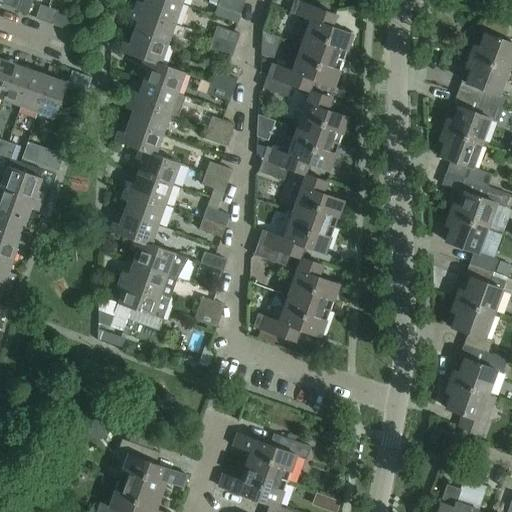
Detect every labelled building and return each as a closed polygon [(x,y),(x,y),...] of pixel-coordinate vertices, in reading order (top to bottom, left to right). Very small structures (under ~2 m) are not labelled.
[(13,4),(14,0),(4,0),(2,7),(11,10),(13,4)] [(14,0),(13,4),(11,10),(18,13),(23,0),(14,0)] [(177,24),(184,5),(171,0),(145,0),(144,3),(137,1),(135,10),(177,24)] [(241,15),(245,3),(237,0),(220,0),(219,7),(241,15)] [(340,59),(345,61),(354,35),(333,27),(338,15),(295,0),(290,14),(310,21),(301,46),(340,59)] [(45,22),(50,8),(42,5),(36,19),(45,22)] [(50,8),(45,22),(53,25),(58,12),(58,11),(50,8)] [(170,45),(177,24),(135,10),(131,19),(138,21),(134,33),(170,45)] [(58,12),(53,25),(69,30),(74,18),(58,12)] [(470,57),(511,72),(511,68),(511,42),(504,40),(508,28),(486,20),(482,32),(485,33),(480,48),(474,45),(470,57)] [(214,38),(237,45),(241,35),(218,27),(214,38)] [(163,65),(170,45),(134,33),(130,44),(123,42),(120,52),(144,60),(144,59),(163,65)] [(233,57),(237,45),(214,38),(210,49),(233,57)] [(336,88),(345,61),(340,59),(301,46),(292,71),(273,64),(264,88),(288,98),(293,86),(310,92),(314,80),(336,88)] [(502,96),(511,72),(470,57),(466,68),(472,70),(467,83),(463,81),(458,94),(504,111),(508,98),(502,96)] [(187,73),(163,65),(144,59),(144,60),(144,61),(141,68),(148,71),(144,81),(180,94),(187,73)] [(0,100),(5,102),(18,66),(1,60),(0,63),(0,100)] [(22,108),(35,72),(18,66),(5,102),(22,108)] [(39,114),(52,78),(35,72),(22,108),(39,114)] [(212,83),(234,91),(238,80),(216,72),(212,83)] [(52,78),(39,114),(56,120),(68,84),(52,78)] [(172,114),(180,94),(144,81),(140,93),(133,91),(130,99),(172,114)] [(230,102),(234,91),(212,83),(208,94),(230,102)] [(335,142),(341,144),(350,118),(329,111),(333,99),(311,91),(298,129),(335,142)] [(499,123),(504,111),(458,94),(454,105),(459,107),(453,121),(448,119),(443,131),(483,146),(493,121),(499,123)] [(165,135),(172,114),(130,99),(127,109),(134,111),(130,123),(165,135)] [(209,127),(232,135),(236,125),(213,117),(209,127)] [(158,155),(165,135),(130,123),(126,134),(119,132),(115,141),(139,150),(140,150),(158,156),(158,155)] [(228,147),(232,135),(209,127),(205,139),(228,147)] [(331,171),(341,144),(335,142),(298,129),(289,154),(268,147),(263,161),(288,169),(306,176),(310,164),(331,171)] [(475,169),(483,146),(443,131),(439,141),(445,143),(440,157),(452,161),(448,172),(488,187),(493,175),(475,169)] [(0,155),(5,157),(9,143),(1,140),(0,142),(0,155)] [(9,143),(5,157),(12,159),(17,145),(9,143)] [(23,159),(60,172),(65,156),(64,156),(28,143),(23,159)] [(182,164),(158,155),(158,156),(140,150),(139,150),(136,159),(142,162),(139,172),(174,185),(182,164)] [(263,161),(259,172),(284,181),(288,169),(263,161)] [(207,173),(229,181),(233,170),(211,162),(207,173)] [(0,187),(43,203),(46,194),(39,191),(44,179),(8,166),(0,187)] [(167,205),(174,185),(139,172),(135,184),(128,182),(125,190),(167,205)] [(511,196),(488,187),(448,172),(443,185),(464,194),(459,206),(454,204),(449,216),(489,231),(499,206),(506,208),(511,196)] [(225,193),(229,181),(207,173),(202,185),(214,189),(225,193)] [(294,212),(336,227),(345,201),(324,194),(329,182),(307,174),(294,212)] [(40,211),(43,203),(0,187),(0,188),(0,210),(29,221),(33,209),(40,211)] [(160,225),(167,205),(125,190),(122,199),(128,202),(124,212),(160,225)] [(208,208),(204,220),(226,228),(226,227),(230,215),(218,211),(208,208)] [(25,232),(29,221),(0,210),(0,233),(28,243),(32,234),(25,232)] [(153,245),(160,225),(124,212),(120,224),(113,222),(110,232),(134,241),(134,240),(152,246),(153,245)] [(327,255),(336,227),(294,212),(284,238),(263,231),(259,243),(280,250),(280,251),(297,257),(297,256),(302,257),(306,247),(327,255)] [(481,254),(489,231),(449,216),(445,226),(451,228),(446,242),(475,253),(470,265),(494,274),(494,273),(499,260),(481,254)] [(223,238),(226,228),(204,220),(200,230),(223,238)] [(25,252),(28,243),(0,233),(0,255),(15,261),(19,250),(25,252)] [(177,254),(153,245),(152,246),(134,240),(134,241),(131,249),(138,251),(134,263),(179,278),(190,259),(176,256),(177,254)] [(324,265),(302,257),(297,256),(297,257),(280,251),(280,250),(259,243),(254,255),(296,270),(287,297),(331,313),(341,285),(320,277),(324,265)] [(201,263),(224,271),(228,260),(205,252),(201,263)] [(10,273),(15,261),(0,255),(0,279),(14,285),(17,275),(10,273)] [(494,273),(494,274),(508,279),(511,268),(511,265),(500,262),(496,274),(494,273)] [(178,279),(179,278),(134,263),(130,274),(123,271),(120,280),(171,299),(178,279)] [(220,283),(224,271),(201,263),(197,275),(220,283)] [(507,282),(508,279),(494,274),(470,265),(466,276),(470,278),(466,289),(460,287),(455,302),(495,317),(505,290),(504,289),(507,282)] [(11,293),(14,285),(0,279),(0,302),(4,290),(11,293)] [(164,320),(171,299),(120,280),(117,289),(123,292),(119,304),(164,320)] [(322,338),(331,313),(287,297),(279,321),(259,314),(255,327),(261,330),(278,335),(296,342),(301,331),(322,338)] [(199,309),(222,316),(226,305),(203,298),(199,309)] [(487,339),(495,317),(455,302),(452,312),(457,314),(452,328),(469,334),(464,347),(489,353),(494,341),(487,339)] [(217,328),(222,316),(199,309),(195,320),(217,328)] [(261,330),(258,339),(274,345),(278,335),(261,330)] [(123,350),(123,351),(133,354),(133,353),(137,344),(126,341),(123,350)] [(508,360),(489,353),(464,347),(461,357),(465,358),(459,372),(454,370),(450,383),(497,400),(497,398),(490,396),(499,372),(503,374),(508,360)] [(184,360),(181,370),(206,379),(210,368),(199,365),(184,360)] [(484,436),(497,400),(450,383),(446,393),(451,395),(446,409),(463,415),(459,427),(484,436)] [(95,419),(90,437),(102,440),(104,435),(107,425),(107,423),(95,419)] [(238,434),(234,447),(251,453),(246,467),(290,482),(299,457),(307,460),(312,447),(275,434),(271,445),(238,434)] [(119,481),(162,496),(167,483),(185,489),(189,475),(156,464),(161,453),(123,440),(113,468),(122,472),(119,481)] [(224,474),(219,487),(271,505),(268,511),(294,511),(281,507),(290,482),(246,467),(241,480),(224,474)] [(466,511),(476,484),(464,480),(461,491),(447,486),(442,500),(443,501),(441,505),(440,505),(437,511),(466,511)] [(164,511),(158,510),(162,496),(119,481),(110,506),(101,503),(97,511),(164,511)] [(478,511),(487,488),(476,484),(466,511),(478,511)]
